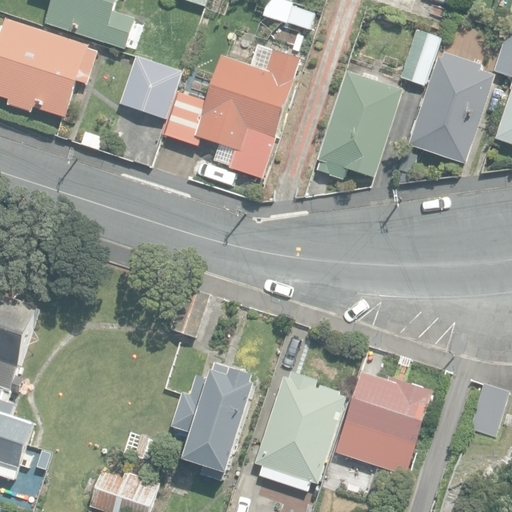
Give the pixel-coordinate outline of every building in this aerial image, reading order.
[(56,0),(49,25),(128,50),(138,19),(118,13),(121,0),(56,0)] [(259,0),(255,13),(313,30),(318,14),(301,9),(302,5),(285,0),(259,0)] [(36,108),(69,118),(81,80),(91,83),(100,52),(92,49),(93,46),(40,29),(41,26),(16,17),(15,22),(8,19),(1,43),(0,43),(0,95),(13,99),(11,105),(34,113),(36,108)] [(403,78),(427,86),(444,38),(420,30),(403,78)] [(496,72),(511,77),(511,42),(507,40),(496,72)] [(232,169),(265,179),(303,59),(260,45),(254,66),(224,56),(198,137),(224,146),(219,162),(233,166),(232,169)] [(411,146),(469,165),(500,76),(482,70),(483,67),(446,54),(445,58),(442,57),(411,146)] [(123,104),(169,120),(185,72),(139,56),(123,104)] [(368,176),(377,179),(406,90),(349,71),(319,171),(343,180),(347,170),(354,172),(356,174),(359,176),(362,177),(365,177),(368,176)] [(511,99),(498,140),(511,144),(511,99)] [(85,143),(102,149),(106,138),(88,132),(85,143)] [(0,474),(17,480),(21,469),(23,469),(39,422),(15,415),(19,404),(10,401),(14,391),(21,393),(27,376),(20,374),(42,308),(0,293),(0,280),(4,268),(0,266),(0,474)] [(173,330),(198,338),(212,295),(187,287),(173,330)] [(210,477),(223,481),(226,472),(232,474),(259,385),(255,384),(258,376),(220,364),(218,371),(215,370),(213,379),(198,375),(192,394),(184,391),(183,395),(173,427),(195,434),(187,461),(213,469),(210,477)] [(295,487),(313,493),(316,483),(320,485),(350,398),(342,395),(343,393),(322,386),(321,389),(318,388),(321,381),(294,372),(291,379),(287,378),(258,464),(298,477),(295,487)] [(390,381),(365,373),(347,426),(364,432),(360,444),(377,449),(381,435),(418,447),(436,391),(392,376),(390,381)] [(474,422),(496,429),(509,390),(487,383),(474,422)] [(93,507),(106,511),(152,511),(162,484),(129,473),(126,479),(105,472),(93,507)]
